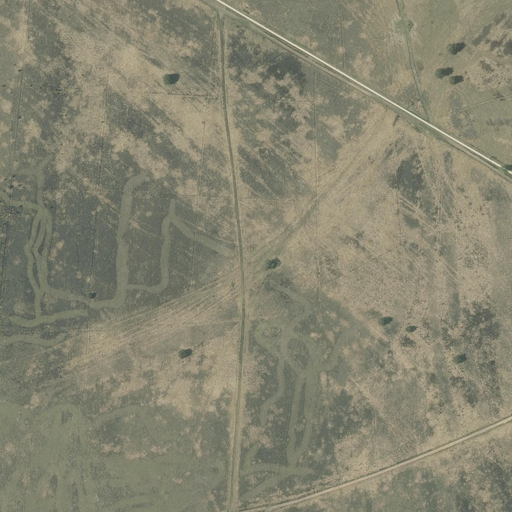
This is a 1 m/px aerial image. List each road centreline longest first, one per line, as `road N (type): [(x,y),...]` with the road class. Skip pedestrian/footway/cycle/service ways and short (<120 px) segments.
road 1 (track): [(205,0),(511,181)]
road 2 (track): [(281,505),(511,417)]
road 3 (track): [(439,135),(413,67),(400,0)]
